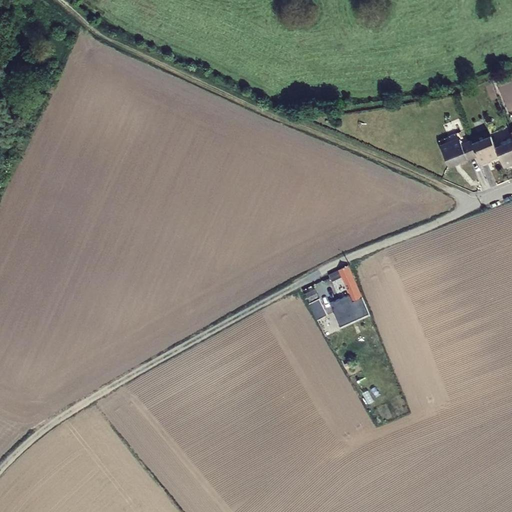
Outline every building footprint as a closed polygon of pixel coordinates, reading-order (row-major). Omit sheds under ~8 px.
[(492,165),(491,162),(503,157),(500,149),(495,137),(476,144),(481,156),(485,168),(492,165)] [(459,161),(461,165),(481,156),(476,144),(474,140),(463,145),(460,139),(443,146),(451,165),(459,161)] [(511,144),(500,149),(503,157),(507,168),(511,165),(511,144)] [(352,268),(341,272),(354,303),(365,299),(352,268)] [(333,284),(343,280),(338,270),(329,274),(333,284)] [(349,300),(338,305),(342,314),(353,310),(349,300)]
